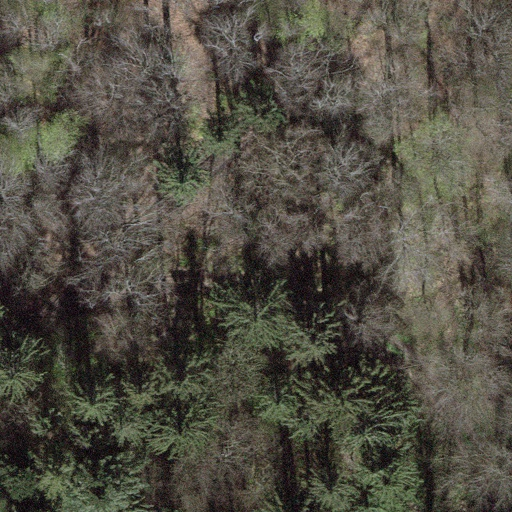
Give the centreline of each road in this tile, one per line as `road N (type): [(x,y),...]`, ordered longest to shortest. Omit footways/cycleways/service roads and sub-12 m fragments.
road 1 (track): [(62,312),(185,282),(335,311),(457,390),(505,511)]
road 2 (track): [(0,369),(302,81),(360,0)]
